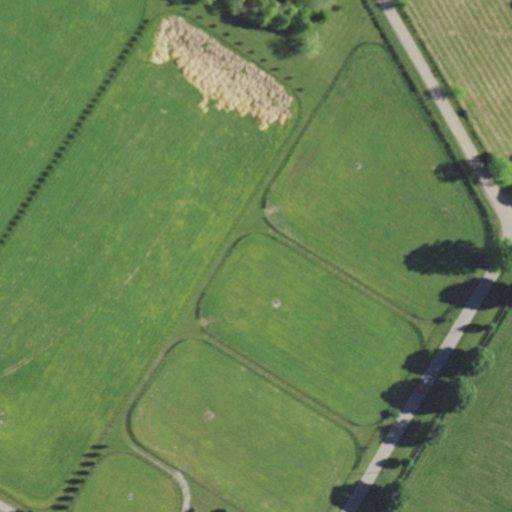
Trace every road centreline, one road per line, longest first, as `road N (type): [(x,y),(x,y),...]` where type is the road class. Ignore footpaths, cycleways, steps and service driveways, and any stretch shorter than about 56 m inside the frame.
road 1 (tertiary): [(345,511),(511,238)]
road 2 (residential): [(383,0),(511,221)]
